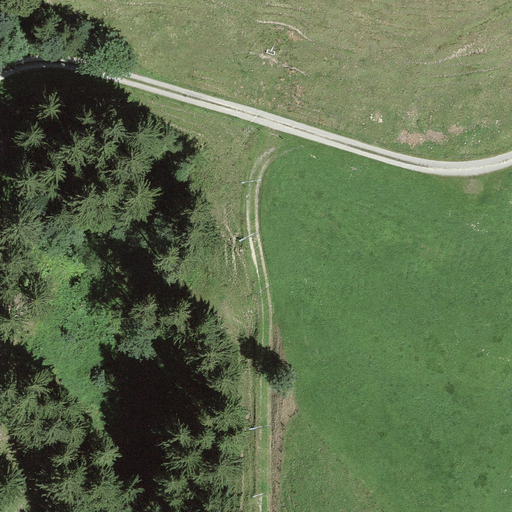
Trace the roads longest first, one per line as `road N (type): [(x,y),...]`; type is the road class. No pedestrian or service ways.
road 1 (track): [(0,71),(74,63),(402,161),(459,168),(511,158)]
road 2 (track): [(265,511),(265,313),(251,214),(278,123)]
